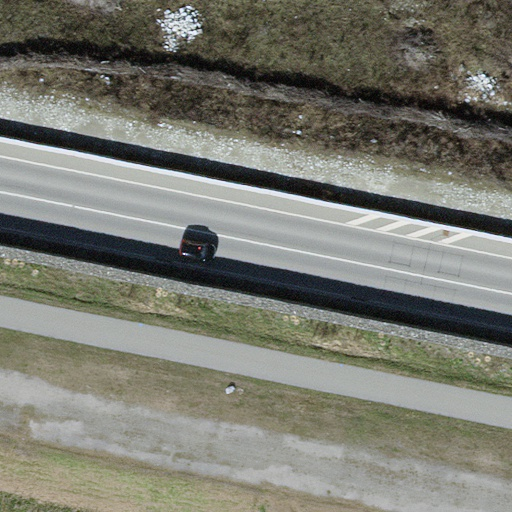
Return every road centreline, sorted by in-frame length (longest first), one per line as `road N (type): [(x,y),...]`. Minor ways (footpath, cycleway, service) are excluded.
road 1 (tertiary): [(511,292),(0,190)]
road 2 (track): [(0,110),(511,212)]
